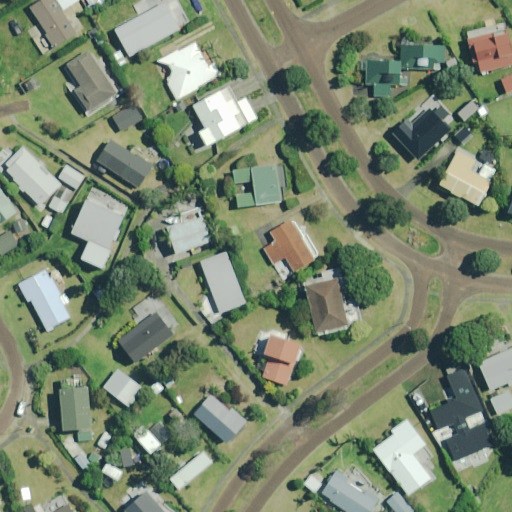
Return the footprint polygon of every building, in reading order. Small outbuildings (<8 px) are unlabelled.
[(81,2),(79,0),(43,0),(32,7),(43,26),(30,34),(44,56),(79,34),(64,12),(81,2)] [(182,30),(168,3),(118,30),(132,56),(182,30)] [(497,38),(496,33),(474,39),(484,74),(511,65),(511,45),(509,35),(497,38)] [(209,67),(196,43),(158,63),(178,101),(199,90),(199,88),(222,76),(216,64),(209,67)] [(447,47),(404,45),(403,70),(419,71),(446,72),(447,47)] [(77,78),(83,86),(77,91),(92,112),(98,108),(119,94),(93,56),(90,57),(87,53),(69,66),(77,78)] [(391,87),(401,87),(410,88),(410,77),(402,77),(402,63),(369,62),(367,86),(375,86),(374,97),(390,98),(391,87)] [(511,92),(511,76),(503,80),(509,94),(511,92)] [(42,87),(37,78),(25,85),(30,94),(42,87)] [(239,103),(231,87),(195,107),(207,129),(201,132),(209,147),(259,119),(248,98),(239,103)] [(144,121),(135,105),(115,117),(124,132),(144,121)] [(454,130),(433,108),(412,127),(408,122),(395,133),(421,161),(454,130)] [(154,167),(113,142),(100,162),(141,187),(154,167)] [(0,169),(24,193),(26,191),(33,198),(32,200),(41,208),(42,207),(63,185),(50,173),(48,175),(41,169),(43,167),(24,148),(13,159),(7,153),(0,159),(0,169)] [(477,160),(460,151),(442,187),(480,207),(498,172),(486,165),(481,176),(472,171),(477,160)] [(236,172),(237,184),(254,183),(255,193),(239,195),(240,208),(283,203),(278,166),(236,172)] [(85,178),(69,167),(61,178),(78,189),(85,178)] [(60,212),(64,213),(76,191),(64,184),(41,225),(50,230),(60,212)] [(0,226),(18,213),(0,188),(0,226)] [(212,242),(202,214),(212,210),(206,193),(180,202),(187,223),(169,229),(178,254),(212,242)] [(125,217),(88,200),(73,234),(90,242),(83,259),(104,269),(113,251),(110,250),(125,217)] [(317,260),(293,220),(272,233),(278,244),(267,251),(275,265),(287,258),(296,272),(317,260)] [(20,246),(11,231),(0,237),(0,250),(3,256),(20,246)] [(247,304),(227,253),(202,262),(216,297),(203,302),(210,319),(247,304)] [(311,326),(317,325),(318,333),(350,326),(364,323),(360,303),(346,306),(342,292),(351,290),(347,270),(321,276),(322,284),(308,287),(312,304),(307,305),(311,326)] [(74,318),(68,307),(73,304),(68,295),(63,298),(49,271),(21,285),(29,302),(33,301),(48,331),(74,318)] [(176,335),(169,326),(178,318),(169,308),(160,315),(158,312),(121,342),(138,364),(176,335)] [(302,346),(274,337),(267,357),(271,358),(265,378),(289,386),(302,346)] [(511,386),(511,352),(482,364),(493,391),(510,384),(511,387),(511,386)] [(486,413),(467,370),(450,377),(460,401),(433,412),(442,432),(457,426),(461,435),(450,440),(459,461),(496,445),(487,424),(473,430),(469,420),(486,413)] [(144,390),(119,371),(106,388),(130,408),(144,390)] [(173,374),(162,382),(168,389),(179,381),(173,374)] [(165,389),(159,381),(150,389),(156,396),(165,389)] [(95,442),(94,429),(90,389),(63,391),(67,432),(80,431),(81,443),(95,442)] [(511,409),(511,393),(494,399),(500,414),(511,409)] [(247,422),(213,396),(196,418),(231,443),(247,422)] [(428,450),(431,447),(411,422),(410,423),(408,420),(393,432),(396,435),(375,451),(410,497),(411,496),(413,498),(436,481),(439,478),(427,463),(434,458),(428,450)] [(171,437),(158,422),(139,440),(151,454),(171,437)] [(135,466),(131,448),(121,450),(125,468),(135,466)] [(214,464),(205,452),(171,479),(180,491),(214,464)] [(367,495),(334,476),(323,495),(351,511),(372,511),(381,498),(369,491),(367,495)] [(121,502),(128,511),(172,511),(146,480),(134,490),(131,486),(126,490),(130,495),(121,502)] [(33,500),(30,488),(21,490),(24,502),(33,500)] [(414,511),(399,494),(390,501),(398,511),(414,511)]
